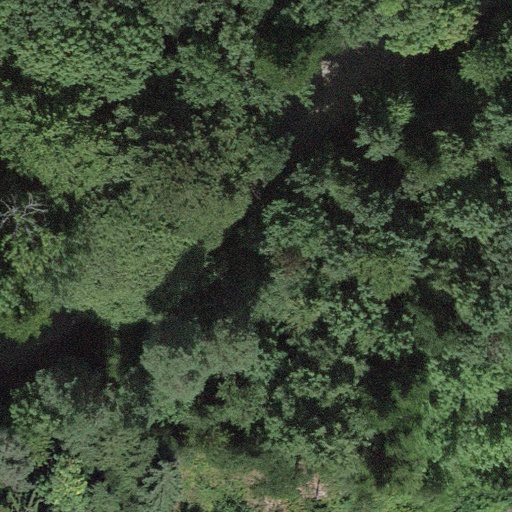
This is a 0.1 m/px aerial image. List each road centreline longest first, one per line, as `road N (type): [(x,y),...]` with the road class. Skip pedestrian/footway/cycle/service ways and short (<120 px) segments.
road 1 (track): [(0,360),(244,196),(428,38)]
road 2 (track): [(0,5),(339,47),(428,38)]
